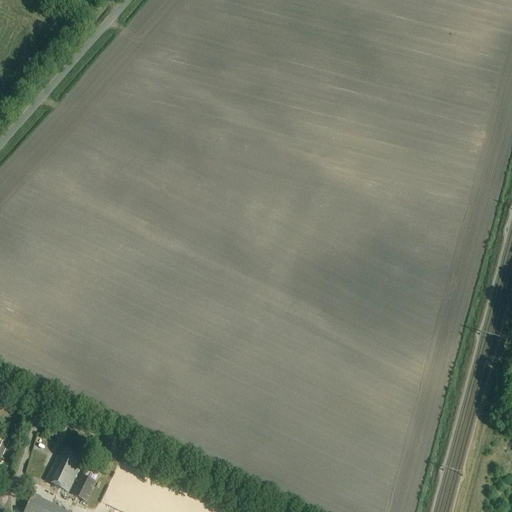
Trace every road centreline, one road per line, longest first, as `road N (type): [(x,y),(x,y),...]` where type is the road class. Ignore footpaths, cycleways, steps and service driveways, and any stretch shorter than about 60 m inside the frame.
road 1 (unclassified): [(0,385),(267,511)]
road 2 (track): [(511,301),(460,511)]
road 3 (unclassified): [(127,0),(0,145)]
